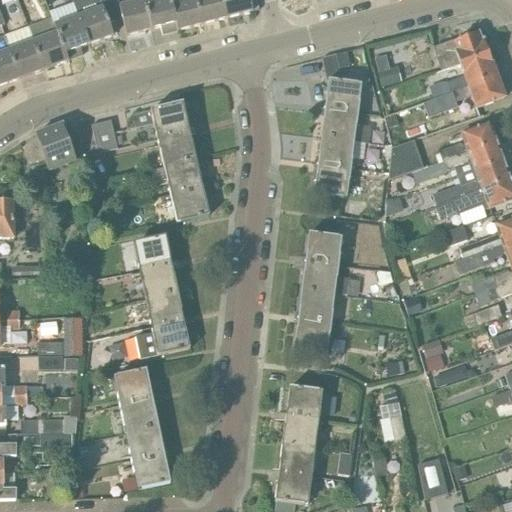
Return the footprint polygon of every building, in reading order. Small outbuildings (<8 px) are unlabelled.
[(160,28),(162,36),(177,32),(170,3),(169,0),(149,0),(143,2),(151,31),(160,28)] [(177,32),(202,26),(195,0),(180,0),(170,3),(177,32)] [(195,0),(202,26),(227,20),(221,0),(195,0)] [(221,0),(227,20),(252,13),(248,0),(221,0)] [(126,37),(151,31),(143,2),(119,8),(126,37)] [(78,17),(89,46),(113,37),(102,7),(78,17)] [(54,26),(67,62),(83,57),(80,49),(89,46),(78,17),(54,26)] [(43,71),(67,62),(54,26),(53,26),(51,19),(28,28),(32,42),(33,43),(43,71)] [(459,66),(488,56),(483,42),(480,43),(477,35),(433,50),(441,72),(459,66)] [(9,52),(19,80),(43,71),(33,43),(9,52)] [(0,87),(19,80),(9,52),(4,54),(0,55),(0,87)] [(321,60),(324,72),(352,65),(349,53),(321,60)] [(446,83),(450,95),(496,78),(488,56),(459,66),(462,74),(461,74),(462,78),(446,83)] [(389,70),(378,73),(376,74),(381,89),(401,83),(397,67),(389,70)] [(455,103),(470,98),(474,110),(504,100),(496,78),(450,95),(423,104),(428,119),(456,108),(455,103)] [(324,111),(353,114),(357,86),(328,82),(324,111)] [(160,141),(189,134),(182,105),(153,112),(160,141)] [(320,139),(350,143),(353,114),(324,111),(320,139)] [(399,126),(396,116),(386,120),(388,130),(399,126)] [(48,174),(83,159),(81,122),(62,127),(35,137),(48,174)] [(111,122),(91,126),(97,155),(118,150),(111,122)] [(442,163),(449,161),(495,144),(488,126),(461,136),(463,143),(438,153),(442,163)] [(167,168),(195,161),(189,134),(160,141),(167,168)] [(317,168),(346,172),(350,143),(320,139),(317,168)] [(391,150),(387,177),(386,181),(387,181),(413,172),(423,169),(414,142),(391,150)] [(459,177),(502,162),(495,144),(449,161),(442,163),(446,174),(456,170),(459,177)] [(173,195),(202,188),(195,161),(167,168),(173,195)] [(462,185),(432,197),(435,207),(508,180),(502,162),(459,177),(462,185)] [(442,164),(423,171),(426,182),(445,175),(442,164)] [(346,172),(317,168),(313,196),(342,200),(346,172)] [(439,222),(481,207),(483,212),(511,201),(511,190),(508,180),(435,207),(434,208),(439,222)] [(89,188),(90,207),(103,206),(102,188),(89,188)] [(202,188),(173,195),(180,224),(209,217),(202,188)] [(387,205),(385,218),(403,213),(399,201),(387,205)] [(0,204),(0,240),(12,240),(12,204),(0,204)] [(66,207),(47,208),(48,221),(66,220),(66,207)] [(103,225),(101,214),(93,215),(95,226),(103,225)] [(463,260),(511,242),(511,221),(495,227),(498,235),(460,249),(463,260)] [(462,228),(440,235),(444,249),(466,241),(462,228)] [(304,264),(334,268),(337,239),(308,236),(304,264)] [(143,273),(171,267),(165,238),(136,245),(143,273)] [(492,260),(505,255),(508,264),(511,262),(511,242),(454,264),(458,277),(493,264),(492,260)] [(57,250),(46,250),(46,275),(57,275),(57,250)] [(486,293),(511,283),(511,262),(508,264),(511,272),(483,282),(482,280),(471,284),(476,297),(486,293)] [(301,293),(330,296),(334,268),(304,264),(301,293)] [(148,301),(177,295),(171,267),(143,273),(148,301)] [(42,268),(12,270),(12,278),(43,277),(42,268)] [(412,279),(399,283),(403,298),(416,293),(412,279)] [(511,294),(511,283),(486,293),(476,297),(479,308),(488,305),(489,303),(511,294)] [(394,286),(386,288),(390,300),(398,297),(394,286)] [(297,321),(326,325),(330,296),(301,293),(297,321)] [(154,328),(183,322),(177,295),(148,301),(154,328)] [(404,303),(408,316),(421,312),(417,299),(404,303)] [(497,307),(473,315),(473,316),(477,326),(501,318),(497,307)] [(7,322),(18,322),(17,313),(6,313),(7,322)] [(477,326),(473,316),(464,318),(467,330),(477,326)] [(326,325),(297,321),(294,350),(323,354),(326,325)] [(18,322),(7,322),(7,332),(18,331),(18,322)] [(140,361),(160,357),(189,351),(183,322),(154,328),(156,334),(135,339),(140,361)] [(511,346),(511,334),(511,335),(501,335),(491,339),(495,352),(511,346)] [(81,356),(81,342),(63,342),(63,356),(81,356)] [(438,342),(422,346),(425,359),(441,355),(438,342)] [(39,358),(61,357),(61,344),(37,344),(37,358),(39,358)] [(61,357),(39,358),(39,372),(61,371),(61,357)] [(440,357),(425,361),(428,373),(443,369),(440,357)] [(78,371),(78,360),(64,360),(64,371),(78,371)] [(403,362),(385,365),(390,387),(407,383),(403,362)] [(464,367),(433,379),(438,390),(468,379),(464,367)] [(123,407),(152,400),(145,372),(117,378),(123,407)] [(510,389),(511,387),(511,373),(503,377),(508,389),(510,389)] [(506,388),(504,380),(497,383),(499,391),(506,388)] [(511,387),(510,389),(508,389),(509,392),(490,398),(495,411),(511,404),(511,387)] [(14,398),(26,397),(25,389),(25,388),(13,388),(14,398)] [(43,397),(43,389),(25,389),(26,397),(43,397)] [(285,419),(314,422),(318,393),(289,389),(285,419)] [(26,397),(14,398),(14,407),(26,407),(26,397)] [(129,435),(158,429),(152,400),(123,407),(129,435)] [(386,406),(393,443),(405,441),(397,404),(386,406)] [(63,435),(73,434),(76,418),(63,418),(63,421),(63,435)] [(281,447),(311,450),(314,422),(285,419),(281,447)] [(39,435),(63,435),(63,421),(39,422),(39,435)] [(135,463),(164,457),(158,429),(129,435),(135,463)] [(73,434),(63,435),(39,435),(39,436),(39,447),(39,448),(71,448),(73,434)] [(16,447),(39,447),(39,436),(20,436),(16,436),(16,447)] [(0,474),(1,474),(1,458),(15,458),(15,446),(0,446),(0,474)] [(278,475),(307,478),(311,450),(281,447),(278,475)] [(350,474),(352,457),(340,455),(337,472),(350,474)] [(164,457),(135,463),(141,491),(170,485),(164,457)] [(440,463),(418,467),(425,500),(448,496),(440,463)] [(463,468),(453,470),(456,482),(466,479),(463,468)] [(0,502),(15,502),(15,491),(2,491),(1,474),(0,474),(0,502)] [(307,478),(278,475),(274,504),(303,507),(307,478)] [(45,476),(46,500),(59,499),(59,476),(45,476)]
